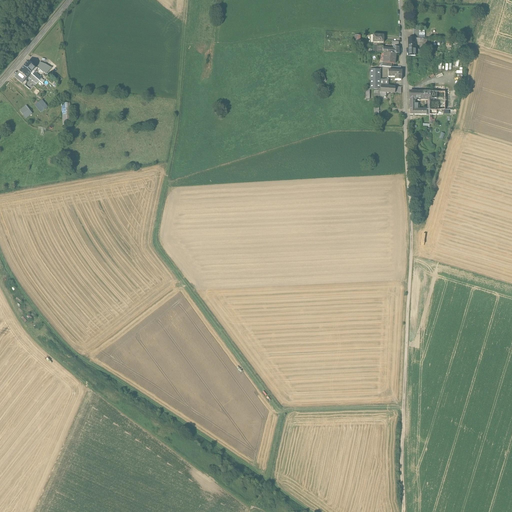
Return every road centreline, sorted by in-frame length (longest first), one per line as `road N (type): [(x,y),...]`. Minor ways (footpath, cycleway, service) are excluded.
road 1 (track): [(252,511),(268,476),(279,408),(155,234),(178,116),(186,0)]
road 2 (track): [(314,511),(69,342),(0,250)]
road 3 (track): [(402,511),(411,236),(405,131)]
road 4 (track): [(0,277),(26,327),(71,370),(263,511)]
road 5 (unclassified): [(400,0),(405,131)]
road 6 (track): [(403,407),(280,413)]
